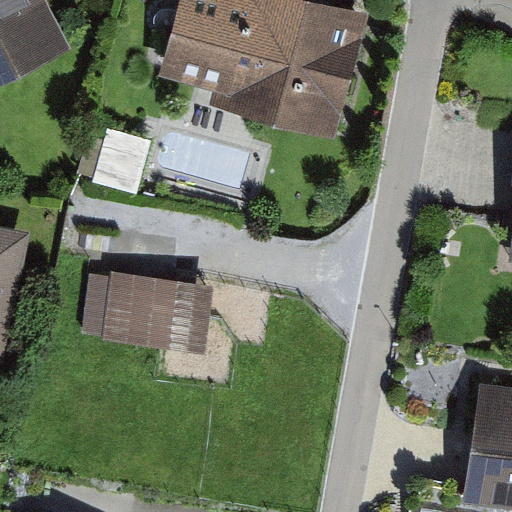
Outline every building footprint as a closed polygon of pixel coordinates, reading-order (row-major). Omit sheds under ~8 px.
[(50,0),(0,0),(0,83),(72,47),(50,0)] [(377,14),(326,0),(180,0),(160,73),(227,91),(223,106),(343,138),(377,14)] [(136,185),(146,133),(115,127),(105,179),(136,185)] [(30,235),(0,229),(0,357),(6,359),(30,235)] [(218,285),(112,272),(104,343),(209,356),(218,285)] [(511,387),(483,383),(465,504),(511,510),(511,387)]
